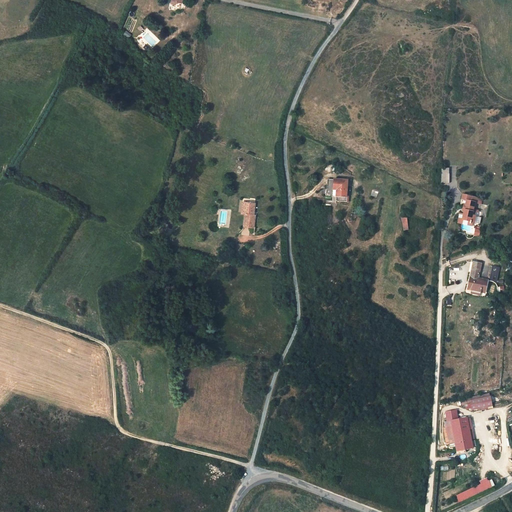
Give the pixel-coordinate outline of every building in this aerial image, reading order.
[(449,169),(441,168),(441,183),(449,183),(449,169)] [(347,180),(328,179),(327,189),(324,188),(324,195),(346,197),(347,180)] [(370,196),(377,198),(378,191),(372,189),(370,196)] [(466,200),(463,213),(459,213),(457,223),(472,226),(473,223),(475,223),(476,216),(478,217),(479,210),(474,209),(476,203),(482,204),(483,198),(463,194),(461,200),(466,200)] [(245,208),(242,208),(241,213),(244,213),(243,226),(254,226),(255,215),(253,215),(254,203),(245,202),(245,208)] [(481,264),(473,262),(468,290),(485,293),(488,280),(478,278),(481,264)] [(500,268),(493,266),(490,280),(497,281),(500,268)] [(200,299),(197,302),(203,308),(206,306),(200,299)] [(491,396),(470,401),(472,410),(493,406),(491,396)] [(455,410),(446,412),(447,421),(457,419),(455,410)] [(446,433),(452,432),(454,443),(456,452),(457,451),(466,450),(473,448),(472,446),(471,441),(467,417),(457,419),(447,421),(444,422),(446,433)] [(454,497),(457,504),(492,488),(489,480),(454,497)]
